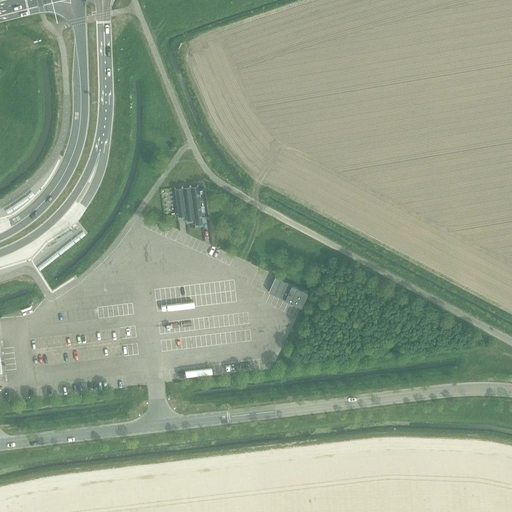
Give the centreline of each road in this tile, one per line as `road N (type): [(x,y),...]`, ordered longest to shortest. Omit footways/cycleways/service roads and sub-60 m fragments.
road 1 (tertiary): [(511,391),(449,391),(0,444)]
road 2 (unclassified): [(511,342),(267,212),(213,178),(192,145)]
road 3 (secondary): [(0,252),(59,215),(101,146),(101,0)]
road 4 (secondary): [(75,0),(84,80),(76,156),(43,208),(0,237)]
road 5 (unknown): [(152,365),(220,365),(222,351),(264,349)]
